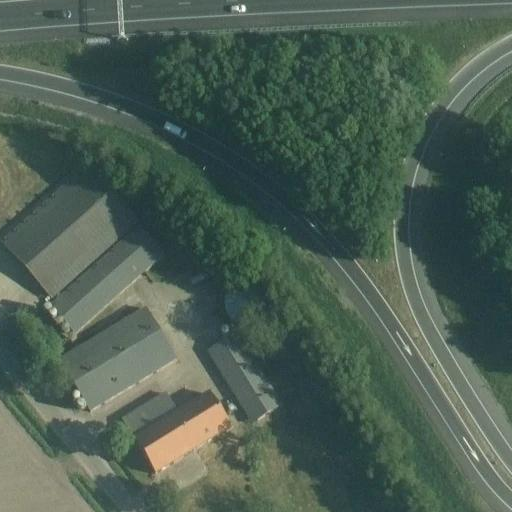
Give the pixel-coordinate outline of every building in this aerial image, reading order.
[(53,300),(136,226),(86,170),(3,244),(53,300)] [(75,338),(146,274),(164,257),(139,229),(49,309),(75,338)] [(226,306),(226,310),(226,313),(227,317),(229,321),(231,324),(234,326),(237,328),(241,329),(244,330),(248,330),(252,329),(255,328),(259,326),(261,324),(264,321),(265,317),(266,313),(267,310),(266,306),(265,302),(264,299),(261,296),(259,293),(255,291),(252,290),(248,289),(244,289),(241,290),(237,291),(234,293),(231,296),(229,299),(227,302),(226,306)] [(146,312),(100,339),(59,364),(90,415),(177,363),(146,312)] [(250,357),(237,336),(208,354),(252,427),(282,408),(254,363),(284,354),(279,337),(249,346),(252,356),(250,357)] [(122,423),(131,438),(155,477),(231,430),(210,397),(178,417),(166,396),(122,423)]
